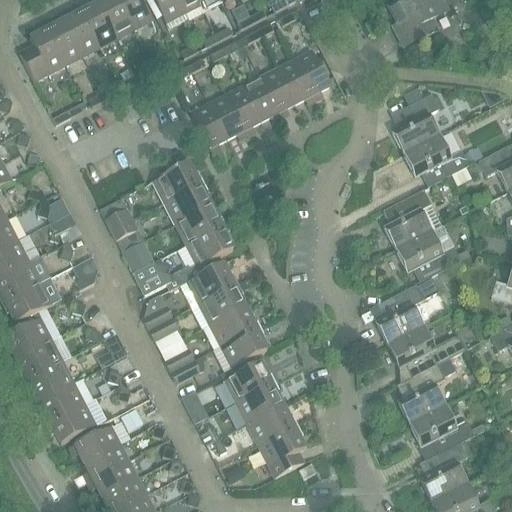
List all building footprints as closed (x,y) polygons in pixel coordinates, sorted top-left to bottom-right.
[(106,0),(107,2),(98,7),(117,43),(134,34),(115,0),(106,0)] [(115,0),(134,34),(152,25),(138,0),(115,0)] [(183,17),(173,0),(151,0),(165,27),(183,17)] [(173,0),(183,17),(200,8),(195,0),(173,0)] [(195,0),(200,8),(202,13),(219,4),(217,0),(195,0)] [(439,0),(405,0),(406,0),(388,9),(403,37),(414,31),(420,42),(437,33),(431,22),(447,14),(439,0)] [(271,9),(274,16),(287,9),(284,2),(271,9)] [(86,5),(78,10),(99,52),(117,43),(98,7),(89,11),(86,5)] [(73,20),(64,24),(82,60),(99,52),(78,10),(70,14),(73,20)] [(266,20),(262,13),(249,20),(253,27),(266,20)] [(278,23),(282,30),(295,23),(291,16),(278,23)] [(253,27),(249,20),(236,26),(240,34),(253,27)] [(51,23),(44,27),(65,69),(82,60),(64,24),(55,29),(51,23)] [(29,42),(33,50),(19,57),(33,85),(65,69),(44,27),(36,31),(39,37),(29,42)] [(273,34),(269,27),(256,34),(260,41),(273,34)] [(232,38),(228,31),(215,37),(218,45),(232,38)] [(260,41),(256,34),(243,41),(247,48),(260,41)] [(218,45),(215,37),(202,44),(206,51),(218,45)] [(235,45),(222,52),(226,59),(239,52),(235,45)] [(180,55),(184,63),(197,56),(193,49),(180,55)] [(226,59),(222,52),(209,58),(213,65),(226,59)] [(311,54),(293,63),(315,105),(323,101),(320,95),(329,90),(311,54)] [(157,67),(160,75),(174,68),(170,61),(157,67)] [(201,62),(188,69),(192,76),(205,70),(201,62)] [(315,105),(293,63),(276,72),(295,108),(304,103),(307,109),(315,105)] [(192,76),(188,69),(175,76),(179,83),(192,76)] [(148,72),(135,79),(139,86),(152,79),(148,72)] [(295,108),(276,72),(259,81),(281,123),(289,119),(285,113),(295,108)] [(139,86),(135,79),(122,85),(126,92),(139,86)] [(281,123),(259,81),(242,90),(261,126),(270,121),(273,127),(281,123)] [(114,90),(101,96),(105,103),(118,97),(114,90)] [(261,126),(242,90),(225,98),(246,140),(254,136),(251,130),(261,126)] [(392,136),(403,158),(439,139),(428,119),(439,113),(431,98),(422,102),(418,94),(403,101),(415,124),(392,136)] [(105,103),(101,96),(88,103),(92,110),(105,103)] [(246,140),(225,98),(208,107),(226,143),(236,139),(239,144),(246,140)] [(0,106),(0,113),(9,116),(12,106),(2,102),(1,103),(0,106)] [(226,143),(208,107),(190,116),(212,158),(220,154),(217,148),(226,143)] [(66,114),(70,122),(83,115),(79,108),(66,114)] [(9,134),(19,137),(23,126),(12,123),(9,134)] [(16,147),(26,150),(30,140),(19,137),(16,147)] [(439,139),(403,158),(414,180),(438,167),(445,182),(468,169),(460,154),(450,160),(439,139)] [(497,174),(507,195),(511,192),(511,158),(507,149),(478,165),(486,180),(497,174)] [(26,167),(37,171),(40,160),(29,157),(26,167)] [(2,167),(0,168),(0,191),(11,185),(2,167)] [(152,185),(163,207),(203,187),(199,178),(194,181),(187,168),(188,168),(187,167),(152,185)] [(163,207),(174,228),(209,210),(202,197),(207,195),(203,187),(163,207)] [(41,193),(31,190),(27,200),(38,204),(39,206),(46,202),(41,193)] [(384,232),(395,253),(430,235),(420,214),(431,208),(423,193),(400,205),(407,219),(384,232)] [(51,211),(46,202),(39,206),(40,208),(37,218),(47,222),(51,211)] [(174,228),(185,250),(225,229),(221,221),(216,223),(209,210),(174,228)] [(105,224),(111,235),(132,224),(126,213),(105,224)] [(0,253),(18,244),(7,223),(0,226),(0,253)] [(132,224),(111,235),(116,245),(137,234),(132,224)] [(225,229),(185,250),(197,272),(232,253),(231,252),(231,253),(224,240),(229,237),(225,229)] [(430,235),(395,253),(406,275),(430,263),(437,277),(470,260),(466,253),(456,258),(452,250),(454,249),(443,229),(430,235)] [(63,236),(53,233),(49,243),(60,246),(61,249),(68,245),(63,236)] [(0,280),(29,265),(18,244),(0,253),(0,280)] [(73,254),(68,245),(61,249),(62,250),(59,261),(69,264),(73,254)] [(152,267),(154,266),(148,256),(143,245),(121,256),(128,268),(132,277),(152,267)] [(160,265),(159,263),(152,267),(157,275),(167,279),(171,268),(160,265)] [(0,296),(0,306),(0,307),(40,287),(29,265),(0,280),(0,295),(1,297),(0,296)] [(190,312),(197,308),(237,287),(233,279),(228,281),(221,269),(222,268),(221,267),(178,290),(190,312)] [(511,268),(506,288),(495,285),(490,301),(511,307),(511,268)] [(97,274),(78,284),(75,285),(79,294),(94,286),(97,274)] [(440,295),(432,282),(416,290),(416,288),(392,301),(399,315),(376,327),(387,349),(422,331),(411,310),(440,295)] [(40,287),(0,307),(4,315),(9,313),(16,326),(15,326),(16,327),(51,309),(40,287)] [(197,308),(209,329),(243,311),(236,298),(241,295),(237,287),(197,308)] [(143,322),(149,333),(171,322),(165,310),(160,299),(148,306),(143,322)] [(71,316),(82,319),(85,309),(75,305),(71,316)] [(209,329),(220,350),(259,330),(255,322),(250,324),(243,311),(209,329)] [(10,349),(16,362),(51,344),(40,322),(0,342),(5,351),(10,349)] [(171,322),(149,333),(154,345),(177,333),(171,322)] [(507,350),(511,358),(511,328),(489,340),(497,355),(507,350)] [(259,330),(220,350),(231,372),(266,354),(266,353),(265,353),(258,340),(263,338),(259,330)] [(433,352),(422,331),(387,349),(398,371),(422,358),(429,372),(451,361),(465,354),(460,343),(453,341),(433,352)] [(99,335),(88,332),(85,342),(96,345),(97,347),(104,344),(99,335)] [(116,338),(104,344),(110,354),(115,365),(127,359),(116,338)] [(18,378),(23,386),(62,365),(51,344),(16,362),(23,375),(18,378)] [(108,353),(104,344),(97,347),(98,349),(94,360),(105,363),(108,353)] [(165,365),(171,376),(193,365),(187,353),(165,365)] [(457,372),(451,361),(429,372),(414,380),(421,394),(397,406),(409,428),(444,410),(432,388),(443,382),(442,380),(457,372)] [(32,391),(38,405),(73,387),(62,365),(23,386),(27,394),(32,391)] [(193,365),(171,376),(176,387),(199,376),(193,365)] [(226,383),(237,405),(274,386),(270,378),(266,380),(259,367),(259,366),(226,383)] [(121,378),(110,374),(107,385),(117,388),(119,390),(126,386),(121,378)] [(130,395),(126,386),(119,390),(120,392),(116,402),(127,406),(130,395)] [(237,405),(248,427),(281,410),(274,397),(279,394),(274,386),(237,405)] [(40,420),(45,428),(84,408),(73,387),(38,405),(45,418),(40,420)] [(190,402),(197,415),(204,412),(197,398),(190,402)] [(84,408),(45,428),(49,436),(54,434),(61,448),(96,430),(84,408)] [(248,427),(259,448),(296,429),(292,421),(288,423),(281,410),(248,427)] [(450,451),(459,446),(473,439),(464,423),(454,429),(444,410),(409,428),(420,450),(443,437),(450,451)] [(158,419),(147,415),(144,426),(154,429),(155,429),(158,419)] [(79,457),(84,466),(120,447),(111,429),(68,451),(73,460),(79,457)] [(165,432),(155,429),(154,429),(151,439),(162,443),(165,432)] [(213,429),(206,432),(213,445),(219,442),(213,429)] [(296,429),(259,448),(270,469),(269,470),(275,481),(304,466),(298,456),(304,453),(303,452),(296,439),(301,437),(296,429)] [(226,455),(219,442),(213,445),(219,458),(226,455)] [(420,484),(431,506),(466,488),(455,467),(466,461),(459,446),(450,451),(436,458),(443,472),(420,484)] [(82,478),(86,486),(129,464),(120,447),(84,466),(88,475),(82,478)] [(176,453),(165,450),(162,460),(172,463),(176,453)] [(183,466),(172,463),(169,474),(179,477),(183,466)] [(97,491),(101,500),(138,481),(129,464),(86,486),(91,494),(97,491)] [(303,483),(306,481),(315,476),(311,467),(298,474),(303,483)] [(100,511),(119,511),(147,498),(138,481),(101,500),(106,509),(100,511)] [(193,487),(183,484),(179,495),(189,498),(190,497),(193,487)] [(492,511),(488,502),(477,508),(466,488),(431,506),(434,511),(492,511)] [(200,501),(190,497),(189,498),(186,508),(197,511),(200,501)] [(153,511),(147,498),(119,511),(153,511)]
